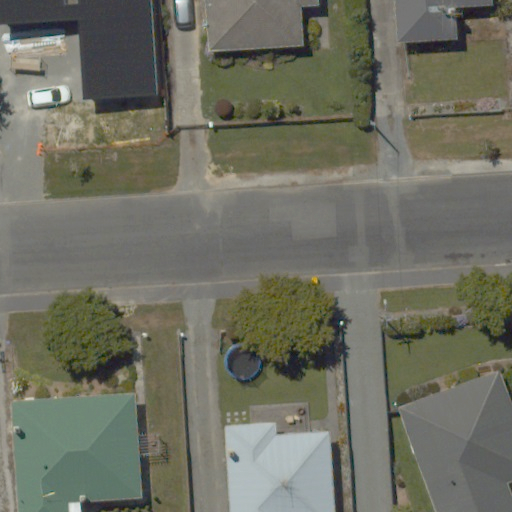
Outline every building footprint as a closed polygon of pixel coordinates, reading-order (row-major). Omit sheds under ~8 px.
[(206,0),(209,49),(312,43),(310,0),(206,0)] [(498,0),(393,0),(397,40),(450,36),(448,9),(499,5),(498,0)] [(511,411),(495,365),(393,403),(432,511),(511,511),(511,493),(504,473),(511,469),(511,411)] [(136,393),(8,396),(10,511),(63,511),(63,496),(138,494),(136,393)] [(333,511),(330,403),(250,406),(251,418),(228,419),(230,511),(333,511)]
